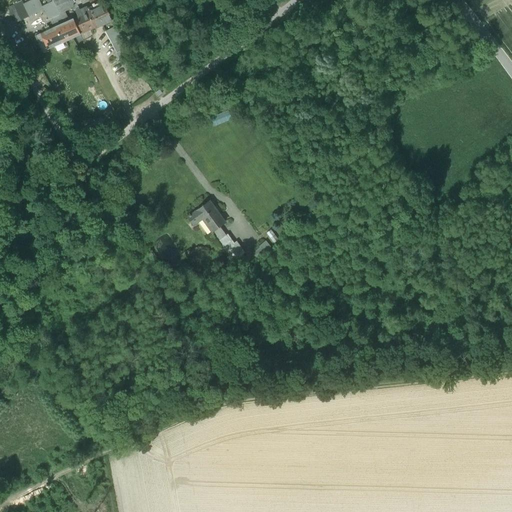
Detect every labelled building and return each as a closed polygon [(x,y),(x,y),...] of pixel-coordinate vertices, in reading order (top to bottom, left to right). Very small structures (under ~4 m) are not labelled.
[(53,23),(55,28),(55,27),(65,23),(62,19),(52,0),(36,0),(27,5),(32,14),(43,9),(45,13),(46,12),(49,18),(50,18),(52,23),(53,23)] [(52,0),(62,19),(66,16),(64,11),(72,7),(73,7),(73,4),(72,1),(70,2),(68,0),(52,0)] [(9,9),(15,22),(29,16),(22,2),(9,9)] [(27,5),(22,2),(29,16),(32,14),(27,5)] [(92,11),(105,5),(103,2),(87,9),(89,12),(92,11)] [(105,5),(92,11),(99,26),(113,20),(105,5)] [(76,12),(78,17),(89,12),(87,9),(86,8),(76,12)] [(92,11),(89,12),(96,28),(99,26),(92,11)] [(78,17),(73,19),(80,35),(96,28),(89,12),(78,17)] [(73,19),(65,23),(72,38),(80,35),(73,19)] [(65,23),(55,27),(62,43),(72,38),(65,23)] [(105,32),(117,53),(128,47),(116,26),(105,32)] [(48,50),(62,43),(55,27),(55,28),(41,34),(48,50)] [(35,36),(43,52),(48,50),(41,34),(35,36)] [(119,59),(127,74),(139,68),(128,47),(117,53),(119,59)] [(222,113),(224,122),(233,119),(231,110),(222,113)] [(210,202),(197,211),(202,219),(212,232),(219,226),(225,223),(210,202)] [(194,225),(202,219),(197,211),(192,214),(189,216),(189,217),(188,217),(194,225)] [(226,236),(219,226),(212,232),(219,241),(226,236)] [(219,241),(226,251),(234,245),(227,235),(226,236),(219,241)] [(226,251),(233,261),(245,253),(237,243),(234,245),(226,251)]
